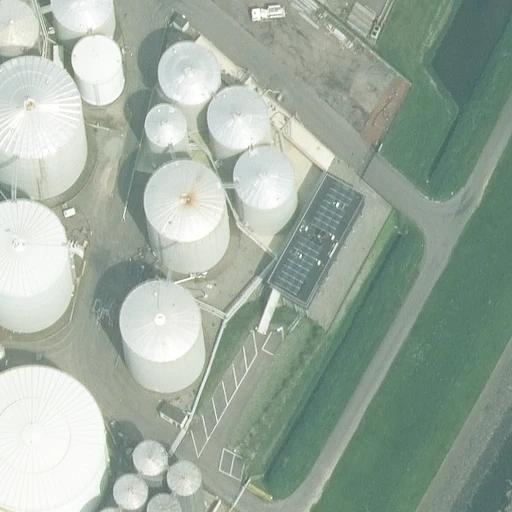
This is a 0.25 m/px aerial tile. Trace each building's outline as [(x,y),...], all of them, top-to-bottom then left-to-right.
[(0,0),(0,9),(4,8),(7,4),(10,0),(0,0)] [(103,1),(100,0),(68,0),(65,2),(62,6),(59,10),(57,15),(56,20),(55,25),(56,30),(57,35),(59,39),(62,43),(66,47),(70,50),(75,52),(80,53),(85,54),(90,53),(95,52),(99,50),(103,47),(107,43),(109,40),(112,35),(113,31),(114,26),(114,21),(113,17),(111,12),(109,8),(106,4),(103,1)] [(40,30),(37,26),(33,23),(28,20),(23,19),(18,18),(13,18),(8,19),(3,21),(0,22),(0,74),(0,75),(5,77),(10,78),(15,79),(20,79),(25,78),(29,76),(34,74),(37,70),(41,67),(43,62),(45,58),(46,53),(47,48),(46,43),(45,38),(43,34),(40,30)] [(112,61),(108,59),(104,58),(100,57),(95,58),(91,59),(87,60),(84,63),(81,66),(78,69),(76,73),(75,77),(75,81),(75,86),(76,90),(78,94),(80,97),(83,100),(87,103),(90,104),(94,106),(98,106),(102,106),(106,105),(110,104),(114,101),(117,99),(119,96),(121,92),(123,88),(123,85),(124,80),(123,77),(122,73),(120,69),(118,66),(115,63),(112,61)] [(186,128),(197,128),(207,123),(215,116),(220,106),(221,95),(218,85),(212,77),(204,71),(195,68),(186,68),(177,71),(169,76),(162,85),(160,96),(161,107),(167,117),(175,125),(186,128)] [(65,110),(58,106),(50,103),(42,101),(33,101),(24,102),(16,105),(9,109),(2,115),(0,116),(0,184),(0,185),(7,191),(14,195),(22,198),(31,200),(39,201),(48,199),(56,197),(63,193),(70,188),(75,182),(80,176),(83,168),(86,160),(86,152),(86,144),(84,136),(81,128),(77,121),(72,115),(65,110)] [(220,166),(230,172),(239,174),(248,173),(257,169),(264,163),(269,155),(272,144),(270,133),(264,123),(256,116),(245,112),(234,113),(223,117),(215,125),(210,135),(210,146),(213,157),(220,166)] [(159,171),(169,172),(177,170),(184,164),(187,156),(187,147),(183,139),(176,133),(168,131),(159,133),(152,138),(147,147),(147,156),(152,165),(159,171)] [(240,224),(247,232),(257,237),(268,239),(279,236),(288,229),(294,220),(296,210),(295,200),(291,191),(284,184),(275,179),(265,178),(255,180),(246,186),(239,194),(236,204),(236,214),(240,224)] [(270,297),(309,318),(364,215),(326,194),(270,297)] [(201,197),(195,195),(188,195),(181,195),(174,197),(168,200),(162,204),(157,209),(153,214),(150,220),(148,227),(147,234),(148,241),(149,247),(152,254),(156,260),(161,265),(166,269),(172,272),(179,274),(186,275),(193,275),(199,273),(206,271),(212,267),(217,262),(221,257),(224,251),(226,245),(228,239),(228,232),(227,225),(225,219),(221,213),(217,208),(213,203),(207,200),(201,197)] [(41,242),(34,240),(25,239),(17,240),(10,242),(2,245),(0,246),(0,326),(8,330),(15,333),(23,334),(31,333),(39,332),(47,328),(54,324),(60,319),(64,313),(68,306),(71,299),(72,291),(72,283),(71,275),(69,268),(65,261),(60,255),(55,250),(48,245),(41,242)] [(177,314),(170,313),(163,312),(157,313),(150,315),(144,317),(138,321),(133,326),(129,332),(126,338),(124,344),(123,351),(124,358),(126,365),(128,371),(132,377),(137,382),(142,386),(148,389),(155,391),(161,392),(168,391),(175,390),(181,387),(187,384),(192,379),(196,374),(199,369),(202,362),(203,356),(203,349),(202,343),(200,336),(197,331),(193,325),(188,321),(183,317),(177,314)] [(95,511),(101,504),(106,493),(109,481),(110,469),(109,457),(106,446),(101,435),(94,425),(86,416),(76,409),(66,403),(54,400),(43,398),(31,398),(19,400),(8,404),(0,408),(0,511),(95,511)] [(180,399),(168,419),(179,425),(191,405),(180,399)] [(211,455),(195,429),(172,444),(188,469),(211,455)] [(223,487),(244,472),(228,449),(207,464),(223,487)] [(172,511),(197,483),(171,461),(150,485),(155,489),(134,511),(172,511)] [(203,480),(187,506),(195,511),(215,511),(226,495),(203,480)]
